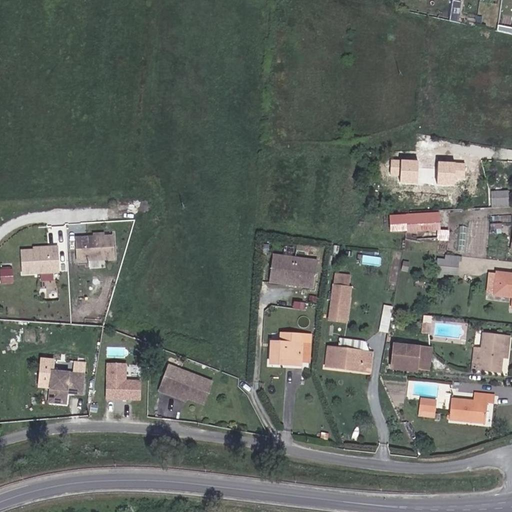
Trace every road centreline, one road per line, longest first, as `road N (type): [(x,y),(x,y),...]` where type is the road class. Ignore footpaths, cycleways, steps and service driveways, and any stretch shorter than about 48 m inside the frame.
road 1 (residential): [(511,454),(394,466),(135,426),(86,425),(0,443)]
road 2 (secondary): [(511,503),(421,508),(158,480),(70,484),(0,503)]
